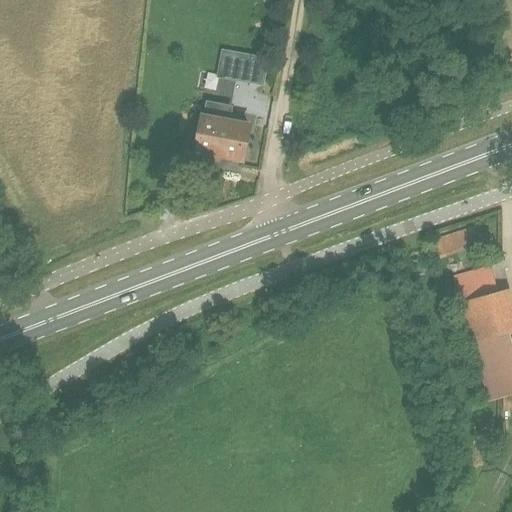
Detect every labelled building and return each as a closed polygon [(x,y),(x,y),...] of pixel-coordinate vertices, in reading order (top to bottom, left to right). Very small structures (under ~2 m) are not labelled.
[(266,58),(253,56),(248,80),(262,82),(266,58)] [(233,84),(235,73),(209,68),(207,78),(233,84)] [(242,158),(248,124),(225,120),(228,109),(206,105),(204,116),(203,116),(196,154),(211,157),(212,153),(242,158)] [(186,161),(170,158),(168,167),(184,170),(186,161)] [(473,343),(489,402),(511,395),(511,338),(510,332),(473,343)]
